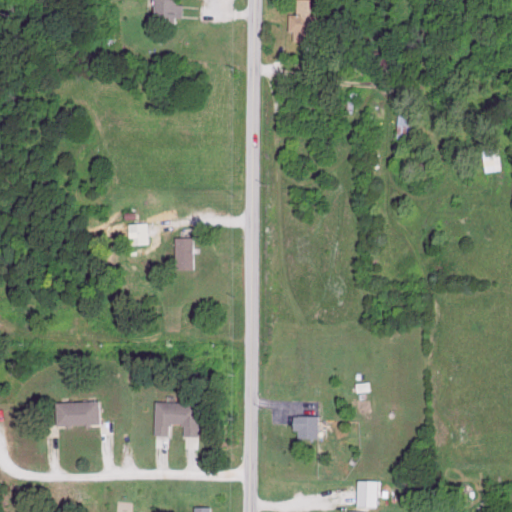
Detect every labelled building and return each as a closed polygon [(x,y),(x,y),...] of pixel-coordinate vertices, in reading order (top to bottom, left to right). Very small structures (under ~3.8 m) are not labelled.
[(148,0),(148,18),(180,19),(181,3),(173,3),(172,0),(148,0)] [(308,0),(294,0),(294,14),(287,14),(286,30),(291,30),(291,39),(312,40),(313,13),(308,13),(308,0)] [(415,139),(415,114),(396,113),(395,138),(415,139)] [(500,168),(497,146),(480,149),(483,171),(500,168)] [(145,221),(125,222),(126,243),(146,243),(145,221)] [(191,235),(174,236),(175,267),(192,267),(191,235)] [(98,422),(97,399),(52,401),(53,423),(98,422)] [(152,433),(168,433),(169,422),(181,422),(181,434),(196,434),(197,401),(152,400),(152,433)] [(295,437),(316,436),(316,414),(292,414),(292,429),(295,429),(295,437)] [(373,505),(374,479),(354,479),(353,504),(373,505)]
